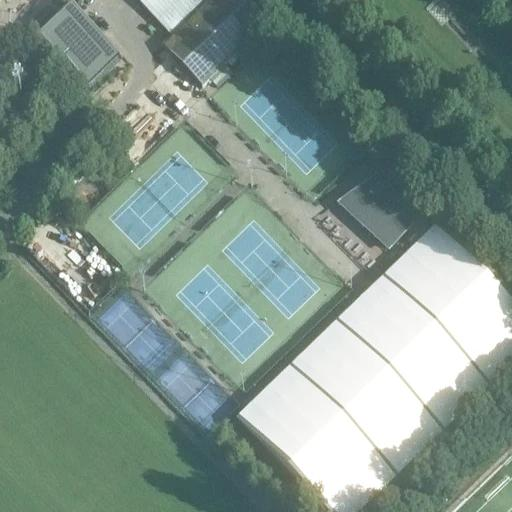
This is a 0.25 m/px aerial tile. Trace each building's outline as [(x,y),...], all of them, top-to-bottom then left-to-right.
[(216,0),(147,0),(139,8),(173,43),(164,51),(202,90),(210,82),(258,36),(268,26),(243,0),(217,0),(216,0)] [(123,61),(75,8),(39,41),(86,94),(123,61)] [(175,105),(158,122),(166,131),(184,114),(175,105)] [(389,252),(341,208),(358,195),(381,178),(422,220),(424,218),(381,175),(337,207),(389,256),(421,221),(419,219),(398,242),(389,252)] [(422,220),(400,198),(381,178),(358,195),(341,208),(389,252),(398,242),(419,219),(421,221),(422,220)] [(237,424),(322,511),(365,511),(511,369),(511,305),(438,229),(435,232),(379,287),(369,296),(360,305),(255,407),(246,415),(237,424)] [(483,252),(469,239),(460,248),(473,262),(483,252)]
